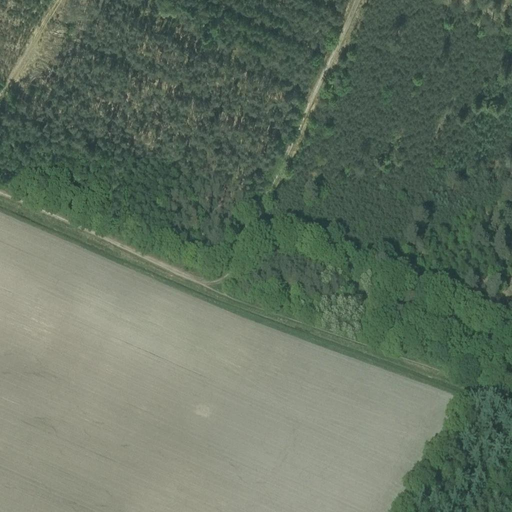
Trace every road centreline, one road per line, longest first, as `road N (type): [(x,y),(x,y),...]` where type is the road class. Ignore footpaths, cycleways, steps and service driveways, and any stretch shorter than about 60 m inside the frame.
road 1 (track): [(511,401),(217,291)]
road 2 (track): [(248,231),(296,229),(511,318)]
road 3 (track): [(217,291),(0,199)]
